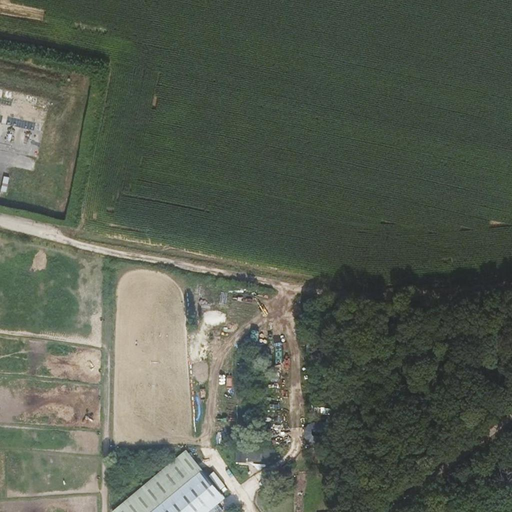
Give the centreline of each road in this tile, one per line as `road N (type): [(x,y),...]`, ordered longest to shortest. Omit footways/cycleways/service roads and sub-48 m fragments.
road 1 (track): [(511,288),(449,300),(293,298),(0,224)]
road 2 (unknown): [(105,511),(108,345)]
road 3 (unclassified): [(511,411),(387,511)]
